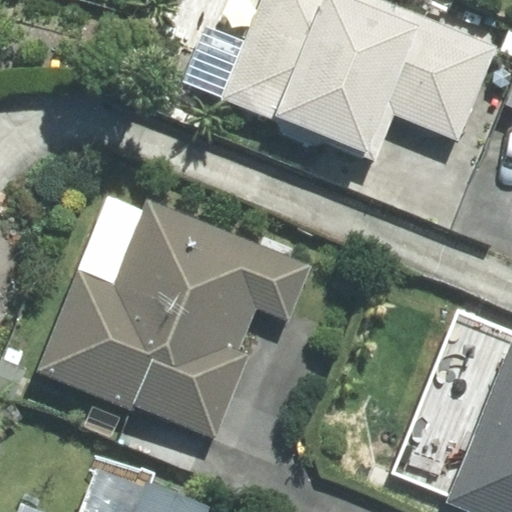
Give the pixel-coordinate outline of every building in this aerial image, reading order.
[(455,144),(493,48),(374,0),(260,0),(218,103),(369,164),(388,116),(455,144)] [(511,31),(508,30),(499,54),(511,59),(511,31)] [(38,379),(138,418),(140,413),(213,443),(246,362),(239,359),(257,313),(292,327),(314,271),(147,205),(114,290),(79,276),(38,379)] [(441,510),(446,511),(511,511),(511,346),(510,345),(441,510)] [(6,365),(0,379),(0,396),(17,404),(30,374),(6,365)] [(206,511),(146,489),(137,511),(206,511)]
